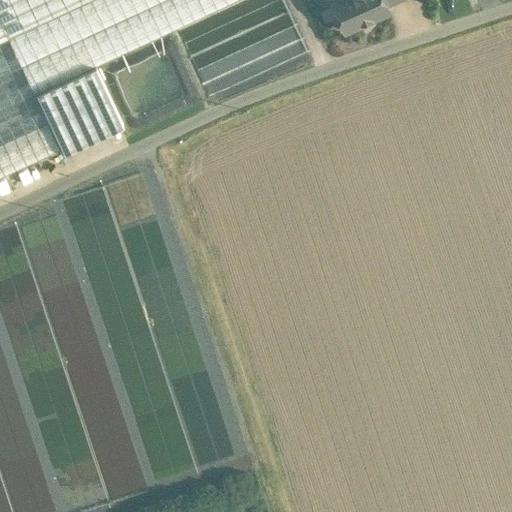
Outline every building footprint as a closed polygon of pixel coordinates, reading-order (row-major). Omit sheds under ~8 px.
[(0,0),(0,21),(8,38),(88,0),(0,0)] [(8,38),(34,94),(95,65),(234,0),(88,0),(8,38)] [(329,0),(343,29),(359,23),(361,18),(367,15),(372,17),(388,9),(385,3),(383,0),(329,0)] [(281,36),(271,39),(282,68),(309,58),(290,8),(273,14),(281,36)] [(60,150),(61,150),(34,94),(8,38),(0,41),(0,177),(50,154),(50,155),(60,150)] [(95,65),(34,94),(61,150),(60,150),(61,153),(123,124),(95,65)] [(0,423),(38,453),(39,439),(41,439),(43,407),(47,402),(63,404),(61,429),(80,430),(81,417),(87,418),(91,410),(63,407),(69,399),(72,367),(74,365),(63,357),(57,356),(60,323),(39,375),(22,373),(23,366),(19,372),(0,357),(0,423)]
